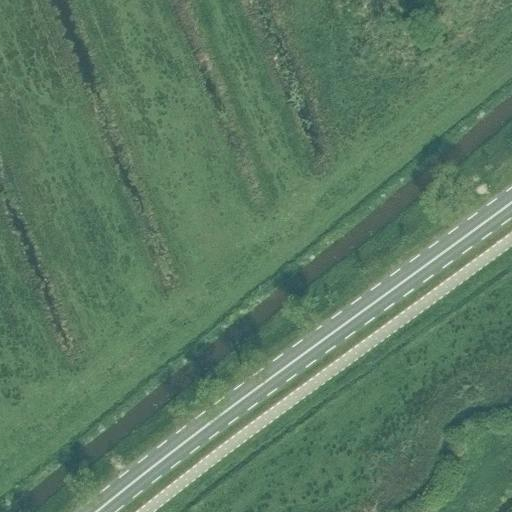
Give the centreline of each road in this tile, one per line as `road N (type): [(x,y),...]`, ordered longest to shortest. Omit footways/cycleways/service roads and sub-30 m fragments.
road 1 (track): [(0,460),(511,42)]
road 2 (primary): [(95,511),(511,201)]
